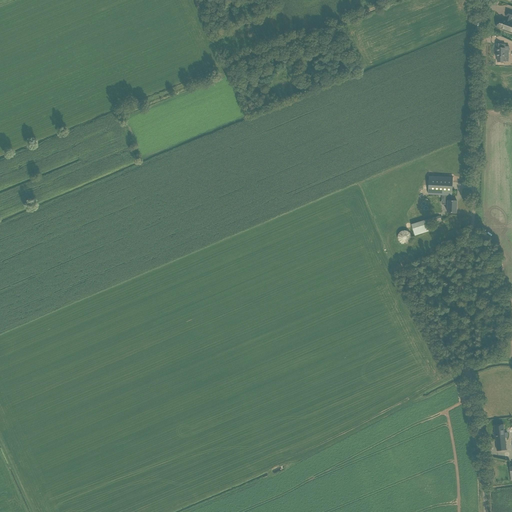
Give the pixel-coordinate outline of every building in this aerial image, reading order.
[(504,30),(504,31),(509,32),(511,22),(510,22),(511,18),(511,11),(508,10),(505,16),(507,17),(505,20),(499,18),(496,27),(504,30)] [(501,44),(496,44),(496,48),(497,48),(496,53),(496,57),(498,57),(497,62),(503,62),(503,57),(507,58),(507,54),(509,54),(509,47),(505,46),(505,44),(501,44)] [(452,177),(428,176),(428,195),(442,195),(452,195),(452,177)] [(457,201),(452,201),(452,195),(442,195),(442,201),(448,201),(447,213),(456,213),(456,208),(457,208),(457,206),(457,201)] [(442,221),(440,217),(428,220),(429,225),(442,221)] [(412,224),(415,236),(430,231),(426,220),(412,224)] [(406,230),(404,229),(402,229),(400,230),(399,232),(398,234),(398,236),(399,238),(400,239),(402,240),(404,241),(406,240),(408,239),(409,237),(410,235),(409,233),(408,231),(406,230)] [(508,432),(504,433),(503,424),(494,425),(497,451),(506,450),(505,437),(508,437),(508,432)]
